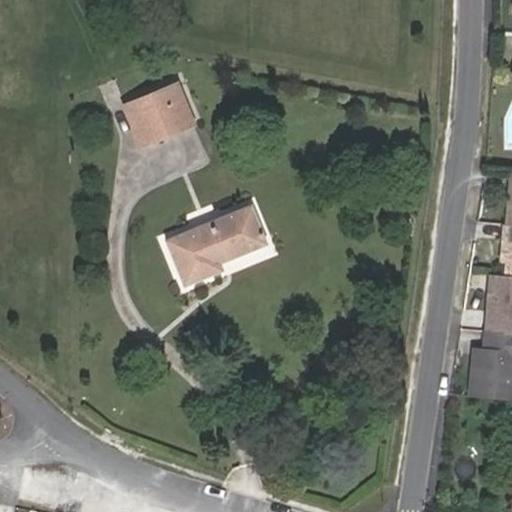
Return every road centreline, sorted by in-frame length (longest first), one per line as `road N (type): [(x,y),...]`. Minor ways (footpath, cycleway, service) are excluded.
road 1 (residential): [(411,511),(466,165),(471,0)]
road 2 (residential): [(75,446),(229,511)]
